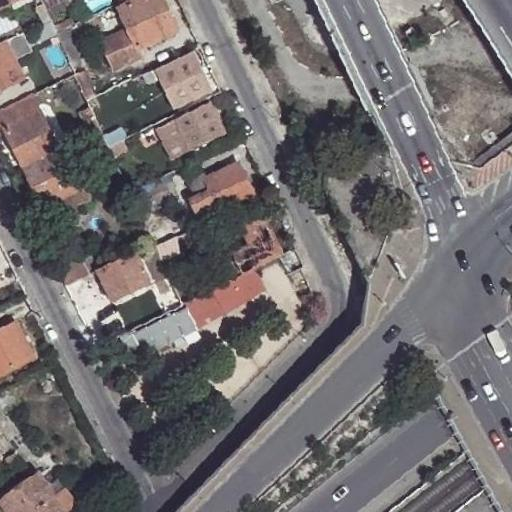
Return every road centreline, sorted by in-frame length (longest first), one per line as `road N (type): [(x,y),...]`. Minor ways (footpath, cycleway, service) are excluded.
road 1 (residential): [(204,0),(343,302),(329,336),(154,503)]
road 2 (residential): [(154,503),(0,194)]
road 3 (trunk): [(462,270),(216,511)]
road 4 (motorway): [(349,0),(441,200),(462,270)]
road 5 (trunk): [(511,357),(330,511)]
road 6 (primary): [(462,270),(478,345),(511,404)]
